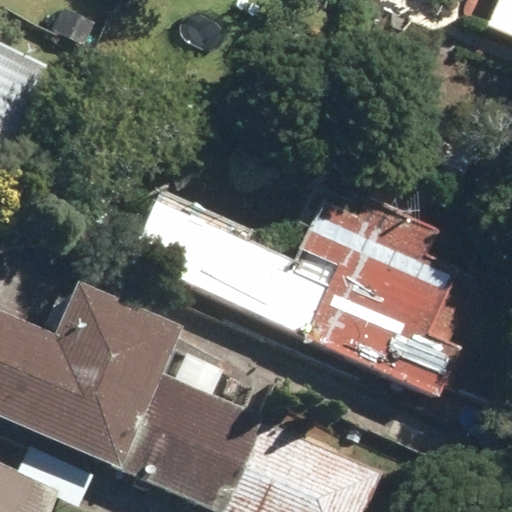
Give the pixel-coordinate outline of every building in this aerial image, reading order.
[(511,0),(488,0),(477,26),(511,40),(511,0)] [(0,151),(39,66),(0,48),(0,151)] [(347,219),(309,202),(283,264),(146,206),(131,242),(174,260),(163,285),(426,397),(448,347),(419,335),(446,271),(415,258),(427,232),(355,201),(347,219)] [(63,283),(40,338),(0,321),(0,426),(203,511),(355,511),(374,468),(146,372),(166,326),(63,283)] [(0,511),(39,511),(49,491),(0,469),(0,511)]
